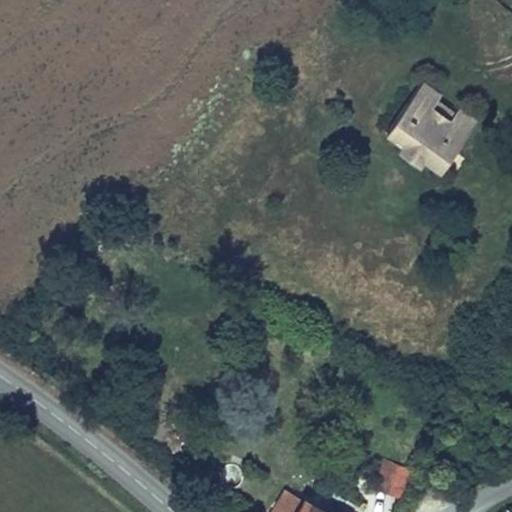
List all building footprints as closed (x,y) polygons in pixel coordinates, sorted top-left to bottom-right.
[(398,131),(415,143),(418,138),(439,152),(435,158),(451,171),(489,121),(472,110),(464,121),(443,107),(452,93),(435,81),(398,131)] [(428,168),(435,158),(439,152),(418,138),(415,143),(407,154),(428,168)] [(405,499),(417,474),(397,464),(385,491),(405,499)] [(274,511),(297,511),(303,503),(286,493),(274,511)] [(317,511),(303,503),(297,511),(317,511)]
